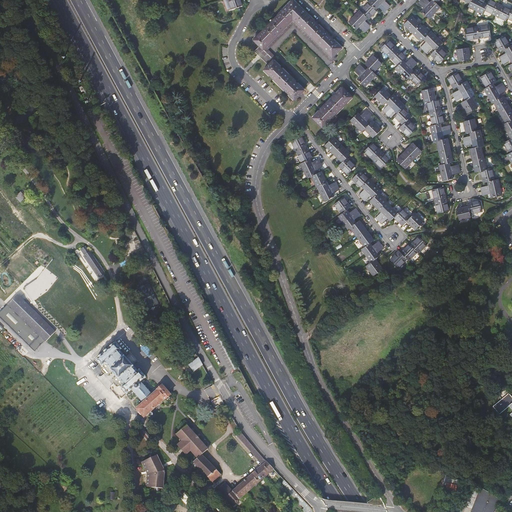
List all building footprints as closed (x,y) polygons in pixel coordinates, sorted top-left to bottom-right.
[(333,56),(343,47),(295,0),(292,0),(254,38),(264,48),(271,41),(285,27),(294,18),(300,24),(313,36),(327,50),(333,56)] [(388,8),(380,0),(370,0),(369,1),(370,2),(377,8),(379,6),(385,11),(388,8)] [(430,17),(436,12),(423,0),(422,0),(420,2),(426,7),(423,10),(430,17)] [(429,0),(423,0),(436,12),(441,6),(437,2),(435,0),(432,0),(431,1),(429,0)] [(469,5),(476,9),(480,0),(471,0),(470,2),(469,5)] [(485,0),(480,0),(476,9),(483,12),(485,8),(488,3),(485,1),(485,0)] [(485,8),(496,14),(501,4),(494,0),(489,0),(488,3),(485,8)] [(377,8),(370,2),(362,10),(368,17),(369,18),(378,9),(377,8)] [(511,9),(511,8),(501,4),(496,14),(507,19),(508,16),(511,9)] [(365,20),(368,17),(362,10),(361,10),(355,15),(368,28),(371,25),(365,20)] [(365,31),(368,28),(355,15),(350,21),(357,28),(359,26),(365,31)] [(413,32),(421,24),(413,15),(405,23),(413,32)] [(430,32),(421,24),(413,32),(422,40),(424,38),(430,32)] [(490,24),(478,26),(480,37),(491,35),(490,24)] [(480,37),(478,26),(466,28),(468,39),(480,37)] [(422,46),(425,49),(437,36),(432,30),(430,32),(424,38),(427,40),(422,46)] [(505,48),(511,45),(505,34),(496,40),(502,50),(505,48)] [(433,46),(436,49),(439,45),(443,42),(437,36),(425,49),(428,52),(433,46)] [(390,56),(398,47),(390,39),(382,47),(390,56)] [(503,59),(511,54),(511,44),(511,45),(505,48),(507,52),(500,56),(503,59)] [(448,54),(439,45),(436,49),(432,53),(440,62),(448,54)] [(259,46),(254,51),(268,63),(274,57),(266,50),(265,51),(259,46)] [(469,46),(457,48),(459,60),(470,59),(469,46)] [(399,64),(404,59),(407,56),(398,47),(390,56),(399,64)] [(366,63),(370,66),(374,71),(383,62),(374,54),(366,63)] [(511,59),(511,54),(503,59),(505,63),(511,59)] [(397,67),(402,72),(415,60),(411,57),(406,62),(404,59),(399,64),(397,67)] [(304,89),(289,74),(281,65),(278,62),(274,59),(265,68),(295,98),(304,89)] [(408,78),(410,76),(415,71),(413,68),(418,63),(415,60),(402,72),(408,78)] [(374,71),(370,66),(367,69),(361,64),(359,66),(371,79),(377,74),(374,71)] [(371,79),(359,66),(356,70),(361,75),(358,78),(366,85),(371,79)] [(418,68),(415,71),(410,76),(418,84),(426,77),(418,68)] [(482,76),(488,86),(494,82),(497,81),(491,70),(482,76)] [(455,87),(458,85),(464,82),(458,71),(449,77),(455,87)] [(454,92),(456,96),(471,87),(467,80),(464,82),(458,85),(460,88),(454,92)] [(490,95),(505,86),(503,82),(496,86),(494,82),(488,86),(485,88),(490,95)] [(323,126),(353,96),(343,86),(314,117),(323,126)] [(495,101),(502,97),(501,93),(507,89),(505,86),(490,95),(494,102),(495,101)] [(384,103),(387,101),(392,96),(383,87),(376,95),(384,103)] [(426,101),(428,100),(437,98),(434,87),(423,89),(426,101)] [(475,94),(471,87),(456,96),(458,100),(464,96),(466,99),(472,96),(475,94)] [(387,112),(400,99),(394,94),(392,96),(387,101),(389,104),(384,109),(387,112)] [(501,111),(511,106),(505,95),(502,97),(495,101),(501,111)] [(478,106),(472,96),(466,99),(462,102),(468,112),(478,106)] [(428,100),(431,112),(442,109),(439,98),(437,98),(428,100)] [(398,112),(404,107),(406,105),(400,99),(387,112),(390,115),(395,110),(398,112)] [(507,122),(511,118),(511,108),(511,106),(501,111),(507,122)] [(395,115),(404,124),(409,119),(412,115),(404,107),(398,112),(395,115)] [(352,119),(357,125),(370,112),(367,109),(361,114),(359,112),(352,119)] [(431,112),(434,124),(441,122),(445,121),(442,109),(431,112)] [(373,115),(370,112),(357,125),(363,130),(365,128),(370,123),(367,120),(373,115)] [(467,132),(470,131),(478,130),(475,118),(465,120),(467,132)] [(417,127),(409,119),(404,124),(401,127),(409,135),(417,127)] [(370,123),(365,128),(374,136),(382,128),(373,120),(370,123)] [(433,133),(451,129),(450,124),(442,126),(441,122),(434,124),(431,124),(433,133)] [(452,132),(451,129),(433,133),(435,140),(437,140),(445,138),(444,134),(452,132)] [(464,137),(465,141),(483,137),(481,129),(478,130),(470,131),(471,135),(464,137)] [(293,140),(298,151),(308,146),(302,135),(293,140)] [(335,152),(343,144),(334,136),(326,144),(335,152)] [(437,140),(440,151),(451,149),(448,137),(445,138),(437,140)] [(473,143),(474,147),(482,145),(484,144),(483,137),(465,141),(466,145),(473,143)] [(374,158),(382,150),(373,142),(365,150),(374,158)] [(415,142),(406,151),(414,159),(422,150),(415,142)] [(344,161),(348,157),(351,153),(343,144),(335,152),(344,161)] [(474,159),(484,157),(482,145),(474,147),(471,148),(474,159)] [(298,151),(303,162),(311,158),(313,157),(308,146),(298,151)] [(440,151),(443,163),(450,162),(454,161),(451,149),(440,151)] [(390,159),(382,150),(374,158),(382,167),(390,159)] [(414,159),(406,151),(398,159),(406,167),(414,159)] [(356,165),(348,157),(344,161),(340,165),(348,173),(356,165)] [(487,169),(484,157),(474,159),(477,172),(482,170),(487,169)] [(305,170),(321,162),(320,158),(313,162),(311,158),(303,162),(302,163),(305,170)] [(312,175),(318,172),(316,169),(323,166),(321,162),(305,170),(309,177),(312,175)] [(440,164),(442,172),(460,167),(459,164),(451,165),(450,162),(443,163),(440,164)] [(461,172),(460,167),(442,172),(444,179),(454,177),(453,174),(461,172)] [(485,182),(488,181),(495,180),(493,168),(487,169),(482,170),(485,182)] [(318,186),(319,186),(328,181),(323,170),(318,172),(312,175),(318,186)] [(362,186),(363,186),(370,178),(361,170),(353,178),(362,186)] [(360,194),(363,197),(376,184),(370,178),(363,186),(366,188),(360,194)] [(483,191),(500,187),(499,179),(495,180),(488,181),(489,185),(482,187),(483,191)] [(323,193),(339,185),(337,181),(330,185),(328,181),(319,186),(323,193)] [(381,190),(376,184),(363,197),(366,200),(372,194),(374,197),(379,192),(381,190)] [(340,188),(339,185),(323,193),(326,200),(335,195),(334,192),(340,188)] [(436,201),(447,198),(444,186),(433,189),(436,201)] [(502,194),(500,187),(483,191),(484,195),(491,193),(492,196),(502,194)] [(17,192),(12,197),(17,203),(19,200),(20,202),(22,201),(21,199),(22,198),(17,192)] [(380,208),(387,201),(388,201),(379,192),(374,197),(371,200),(380,208)] [(336,203),(343,213),(348,209),(352,206),(345,196),(336,203)] [(450,210),(447,198),(436,201),(439,213),(450,210)] [(469,203),(469,206),(471,214),(482,211),(480,200),(469,203)] [(380,220),(393,207),(387,201),(380,208),(383,211),(377,217),(380,220)] [(472,217),(471,214),(469,206),(457,209),(460,220),(472,217)] [(0,219),(0,230),(15,246),(33,229),(14,207),(0,219)] [(395,216),(399,213),(393,207),(380,220),(383,223),(389,217),(391,220),(395,216)] [(344,222),(359,211),(356,208),(350,212),(348,209),(343,213),(340,215),(344,222)] [(404,225),(408,220),(412,217),(403,208),(399,213),(395,216),(404,225)] [(352,227),(358,222),(355,219),(362,214),(359,211),(344,222),(349,228),(352,227)] [(416,212),(412,217),(408,220),(417,229),(424,221),(416,212)] [(359,236),(368,230),(360,220),(358,222),(352,227),(359,236)] [(366,246),(371,242),(375,240),(368,230),(359,236),(366,246)] [(420,236),(412,245),(419,251),(420,253),(429,244),(420,236)] [(135,237),(120,244),(123,251),(138,243),(135,237)] [(363,248),(368,255),(382,244),(380,240),(373,245),(371,242),(366,246),(363,248)] [(368,255),(372,261),(378,257),(381,255),(378,252),(385,248),(382,244),(368,255)] [(419,251),(412,245),(411,244),(402,252),(408,258),(410,260),(419,251)] [(86,255),(83,249),(79,251),(82,256),(82,257),(94,279),(99,276),(87,254),(86,255)] [(139,263),(147,258),(145,254),(143,249),(134,253),(139,263)] [(400,267),(408,258),(402,252),(400,250),(392,259),(400,267)] [(385,267),(378,257),(372,261),(369,264),(376,274),(385,267)] [(23,287),(32,302),(50,290),(57,276),(47,271),(45,275),(43,274),(23,287)] [(54,332),(17,296),(7,305),(45,341),(54,332)] [(115,341),(96,359),(102,366),(105,364),(123,384),(120,386),(127,394),(132,389),(143,402),(136,408),(144,417),(166,397),(167,399),(171,395),(162,384),(157,388),(158,389),(153,394),(141,381),(146,377),(140,369),(138,371),(120,351),(122,349),(115,341)] [(194,369),(201,364),(197,357),(190,361),(194,369)] [(511,393),(497,407),(504,414),(511,406),(511,393)] [(185,423),(174,432),(180,439),(175,443),(184,453),(189,449),(197,458),(193,461),(211,481),(220,474),(201,453),(207,447),(185,423)] [(232,504),(273,469),(268,465),(241,433),(238,435),(262,465),(233,491),(225,484),(222,487),(220,485),(217,488),(232,504)] [(140,462),(146,473),(145,487),(162,487),(163,474),(162,473),(162,472),(164,471),(163,467),(161,468),(160,466),(162,466),(155,453),(140,462)] [(431,480),(456,487),(458,479),(433,472),(431,480)] [(312,511),(312,510),(295,493),(284,481),(282,483),(286,487),(285,488),(304,508),(302,510),(304,511),(312,511)] [(464,499),(471,501),(478,485),(469,482),(464,499)] [(497,494),(479,482),(478,485),(471,501),(467,511),(490,511),(497,496),(497,494)] [(181,490),(177,494),(185,504),(189,500),(181,490)]
